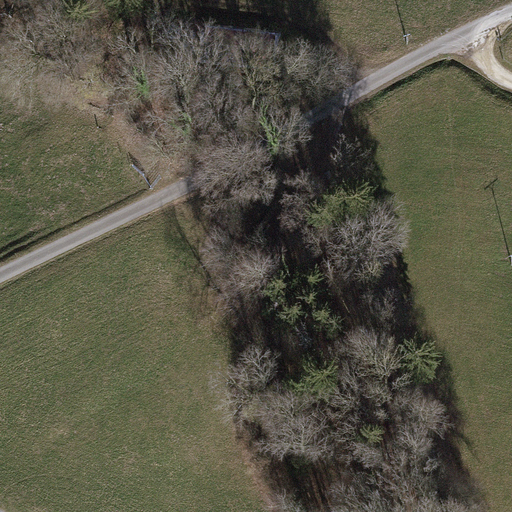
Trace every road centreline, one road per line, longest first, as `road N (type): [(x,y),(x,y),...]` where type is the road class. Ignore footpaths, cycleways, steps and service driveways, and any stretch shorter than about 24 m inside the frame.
road 1 (unclassified): [(0,274),(511,11)]
road 2 (track): [(461,511),(395,299),(322,113)]
road 3 (track): [(170,0),(296,22),(319,32),(368,84)]
